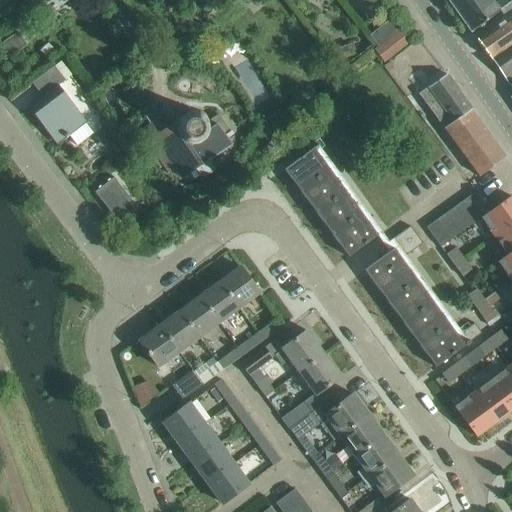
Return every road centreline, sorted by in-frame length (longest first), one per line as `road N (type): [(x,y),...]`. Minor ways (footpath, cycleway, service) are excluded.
road 1 (residential): [(467,475),(281,230),(257,211),(235,215),(126,289)]
road 2 (residential): [(126,289),(97,329),(96,356),(154,511)]
road 3 (residential): [(126,289),(0,123)]
road 4 (tertiary): [(511,137),(414,0)]
road 5 (unknown): [(130,0),(163,58),(174,110)]
